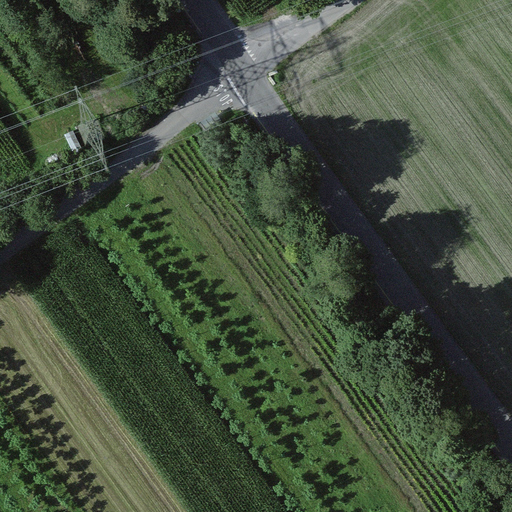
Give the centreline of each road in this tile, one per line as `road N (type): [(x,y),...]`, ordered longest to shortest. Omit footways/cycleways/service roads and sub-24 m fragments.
road 1 (residential): [(511,433),(250,72)]
road 2 (unclassified): [(0,255),(250,72)]
road 3 (unclassified): [(250,72),(350,0)]
